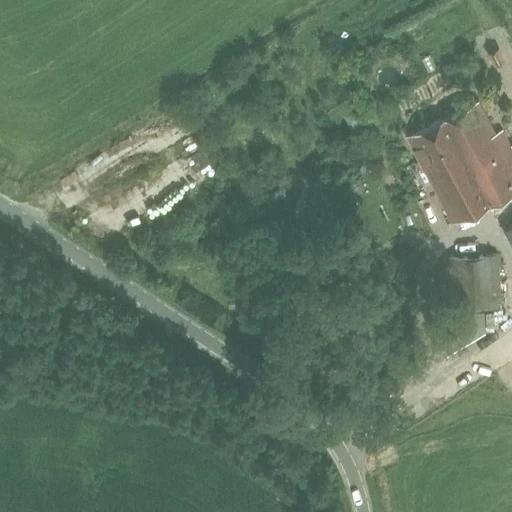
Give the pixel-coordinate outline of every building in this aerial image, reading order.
[(350,73),(358,89),(373,82),(365,66),(350,73)] [(205,86),(211,95),(223,87),(218,79),(205,86)] [(496,133),(478,99),(407,136),(452,222),(511,190),(511,146),(503,129),(496,133)] [(339,266),(332,253),(318,251),(310,257),(305,267),(313,280),(327,282),(333,278),(339,266)] [(501,308),(497,254),(448,258),(451,304),(454,303),(455,311),(501,308)] [(444,353),(444,354),(483,332),(482,313),(447,316),(446,339),(434,338),(433,352),(444,353)] [(478,350),(486,365),(500,357),(492,342),(478,350)] [(316,372),(336,370),(335,357),(315,359),(316,372)]
